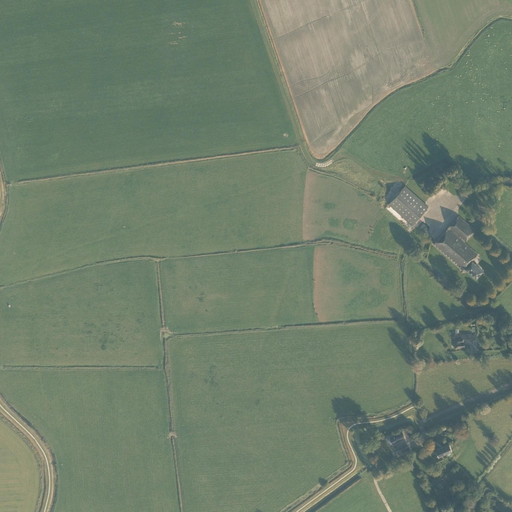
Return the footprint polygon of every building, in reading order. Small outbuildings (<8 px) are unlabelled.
[(389,204),(412,225),(428,206),(405,186),(389,204)] [(451,228),(465,241),(476,230),(458,216),(434,244),(462,270),(463,269),(464,269),(465,269),(476,278),(483,271),(472,261),(473,260),(478,254),(450,229),(451,228)] [(461,335),(461,337),(455,338),(455,341),(454,341),(455,348),(459,348),(459,347),(464,346),(464,339),(477,339),(476,334),(461,335)] [(389,437),(392,444),(405,438),(402,431),(389,437)] [(449,451),(451,450),(449,443),(435,449),(438,456),(446,452),(449,455),(451,452),(449,451)]
